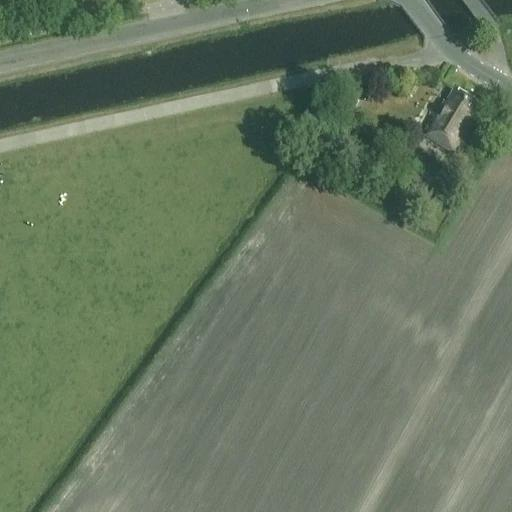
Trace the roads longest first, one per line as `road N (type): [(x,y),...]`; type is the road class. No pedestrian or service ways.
road 1 (tertiary): [(0,63),(285,0)]
road 2 (tertiary): [(511,89),(452,56),(407,0)]
